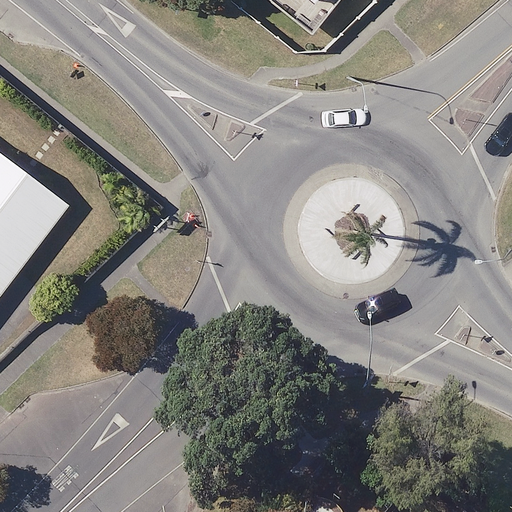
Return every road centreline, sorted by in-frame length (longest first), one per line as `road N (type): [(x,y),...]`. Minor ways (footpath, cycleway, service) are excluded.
road 1 (unclassified): [(60,511),(218,364),(278,294)]
road 2 (trunk): [(271,173),(63,0)]
road 3 (trunk): [(271,173),(298,147),(339,131),(398,140),(420,158)]
road 4 (trunk): [(422,302),(389,319),(327,323),(278,294)]
road 5 (trunk): [(420,158),(437,186),(447,246),(422,302)]
road 6 (tertiary): [(420,158),(511,69)]
road 7 (trunk): [(278,294),(257,225),(271,173)]
